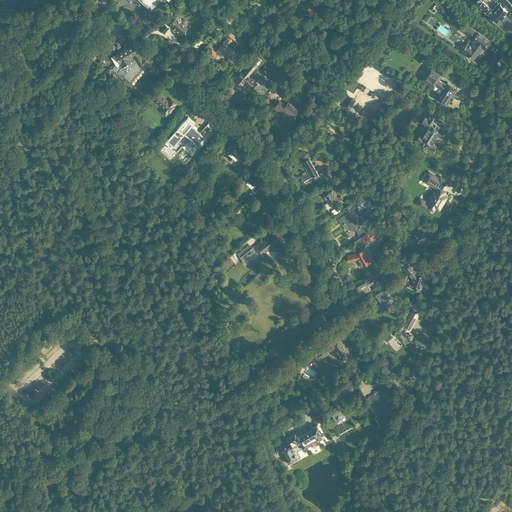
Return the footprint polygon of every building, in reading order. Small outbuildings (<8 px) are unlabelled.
[(138,0),(151,11),(160,0),(138,0)] [(488,13),(490,15),(489,15),(497,22),(500,19),(501,19),(505,16),(504,15),(508,11),(507,10),(508,9),(511,13),(511,12),(511,4),(507,0),(498,0),(500,1),(492,9),(483,1),(482,0),(477,0),(476,1),(476,3),(477,4),(487,14),(488,13)] [(175,18),(170,25),(182,35),(188,29),(175,18)] [(465,23),(460,30),(470,37),(473,40),(471,41),(473,42),(470,45),(467,43),(467,44),(466,43),(462,49),(463,49),(462,51),(467,55),(467,56),(471,59),(472,58),(474,59),(478,54),(483,47),(484,48),(489,41),(478,32),(477,33),(465,23)] [(169,28),(164,24),(159,30),(164,34),(169,28)] [(208,54),(216,61),(220,56),(222,53),(229,58),(227,61),(231,64),(239,55),(238,52),(235,51),(228,46),(232,41),(237,46),(241,41),(228,30),(224,35),(228,38),(224,43),(223,42),(218,49),(219,50),(216,53),(212,49),(208,54)] [(111,69),(114,72),(122,79),(124,77),(130,83),(134,79),(142,69),(143,70),(147,65),(147,64),(148,63),(142,57),(142,58),(133,44),(112,57),(116,65),(115,66),(115,65),(111,69)] [(236,80),(241,84),(243,81),(250,87),(254,82),(247,76),(257,65),(252,61),(250,63),(247,60),(239,70),(241,72),(238,76),(239,77),(236,80)] [(420,74),(420,75),(420,76),(421,77),(422,78),(435,87),(436,85),(443,90),(437,98),(437,99),(438,99),(446,104),(446,105),(447,105),(447,104),(450,99),(451,100),(455,95),(454,94),(457,88),(458,88),(457,88),(448,82),(446,85),(439,80),(443,73),(431,65),(426,72),(425,71),(424,70),(423,70),(422,71),(421,72),(420,74)] [(270,71),(266,75),(274,82),(277,78),(270,71)] [(104,95),(106,97),(114,89),(113,87),(104,95)] [(154,95),(152,98),(163,108),(168,112),(170,110),(171,111),(174,107),(173,106),(176,103),(171,99),(168,102),(159,94),(156,98),(154,95)] [(303,111),(301,109),(307,101),(305,100),(304,102),(297,96),(292,102),(288,99),(284,103),(281,101),(282,99),(277,95),(269,105),(274,109),(275,108),(285,116),(277,126),(284,130),(294,117),(297,119),(303,111)] [(342,106),(349,110),(355,100),(348,96),(342,106)] [(132,114),(137,119),(145,110),(140,106),(132,114)] [(424,138),(421,143),(433,151),(437,146),(432,143),(439,133),(442,135),(445,130),(435,124),(440,116),(431,110),(426,118),(425,117),(422,122),(429,127),(427,130),(425,130),(424,132),(424,134),(422,137),(424,138)] [(177,128),(166,141),(167,141),(173,146),(173,147),(184,134),(186,136),(187,135),(192,140),(192,141),(187,147),(192,151),(197,145),(199,146),(205,139),(194,129),(195,128),(192,126),(194,123),(188,117),(185,120),(185,119),(177,128)] [(208,137),(218,127),(216,124),(214,127),(209,122),(206,125),(210,129),(205,133),(208,137)] [(329,140),(336,145),(339,140),(333,135),(329,140)] [(221,143),(217,147),(211,153),(215,157),(225,146),(221,143)] [(230,145),(227,149),(225,151),(239,164),(242,160),(244,162),(244,161),(243,161),(245,159),(236,151),(238,149),(232,144),(231,146),(230,145)] [(310,158),(310,157),(308,153),(302,156),(310,171),(301,176),(302,178),(302,179),(303,179),(304,181),(311,177),(311,178),(314,176),(316,178),(320,176),(324,183),(329,180),(333,178),(328,169),(324,171),(318,175),(309,159),(310,158)] [(429,172),(424,181),(438,190),(436,194),(434,193),(431,199),(432,200),(429,204),(427,202),(424,207),(431,212),(433,210),(434,210),(436,207),(439,209),(441,204),(442,205),(445,201),(444,200),(447,196),(443,194),(446,191),(445,190),(449,182),(440,176),(439,178),(429,172)] [(248,181),(246,184),(251,189),(254,186),(258,182),(261,178),(256,173),(254,175),(252,174),(249,178),(247,180),(248,181)] [(332,190),(328,193),(324,196),(328,202),(334,198),(338,203),(343,198),(341,196),(338,198),(336,196),(337,196),(332,190)] [(265,192),(257,199),(260,202),(253,208),(256,212),(257,210),(263,218),(272,211),(271,209),(274,207),(268,200),(267,200),(270,198),(265,192)] [(345,215),(339,219),(343,225),(346,222),(352,230),(370,217),(367,212),(357,219),(352,212),(351,213),(350,212),(345,215)] [(369,231),(372,229),(370,226),(367,228),(364,224),(360,227),(365,233),(369,231)] [(416,240),(420,242),(424,235),(432,238),(431,240),(436,242),(439,236),(427,231),(427,230),(420,226),(419,230),(420,231),(416,240)] [(275,237),(272,233),(259,244),(258,243),(253,247),(240,257),(245,264),(257,254),(256,251),(258,250),(262,255),(265,252),(263,249),(268,245),(270,247),(271,247),(279,257),(277,259),(281,264),(290,257),(286,252),(283,253),(281,250),(283,248),(274,238),(275,237)] [(372,239),(369,234),(361,239),(365,244),(372,239)] [(356,253),(352,254),(348,255),(349,261),(358,259),(361,263),(361,262),(363,266),(371,262),(364,250),(356,254),(356,253)] [(409,287),(415,289),(419,291),(422,282),(422,281),(424,276),(423,276),(424,271),(419,269),(417,275),(407,264),(403,268),(412,278),(409,287)] [(359,285),(357,287),(361,294),(366,291),(370,289),(368,284),(378,278),(384,275),(375,269),(372,274),(358,282),(358,283),(358,284),(359,285)] [(384,284),(375,291),(377,294),(376,294),(381,301),(374,306),(375,306),(377,304),(380,308),(384,305),(386,309),(391,305),(385,297),(388,295),(384,289),(386,288),(384,284)] [(409,332),(409,331),(419,313),(413,309),(405,324),(396,332),(398,335),(400,334),(406,342),(408,340),(408,341),(411,338),(411,337),(413,336),(410,332),(409,331),(409,332)] [(322,314),(314,320),(320,328),(321,327),(322,327),(322,326),(328,322),(322,314)] [(310,363),(311,364),(312,366),(318,362),(317,359),(329,350),(330,351),(336,347),(341,354),(339,358),(345,361),(347,356),(347,354),(349,353),(347,349),(343,344),(341,341),(340,342),(338,339),(334,341),(333,341),(322,349),(321,348),(307,358),(311,363),(310,363)] [(278,353),(273,346),(269,350),(269,351),(268,352),(272,358),(278,353)] [(233,369),(239,385),(247,382),(241,367),(233,369)] [(342,415),(340,411),(332,415),(334,419),(336,418),(337,421),(342,418),(340,416),(342,415)] [(288,444),(280,448),(288,464),(300,457),(297,451),(301,448),(309,444),(310,446),(316,443),(315,441),(322,437),(318,430),(319,429),(316,424),(310,427),(310,428),(298,435),(298,434),(296,434),(296,435),(295,433),(285,438),(288,444)]
